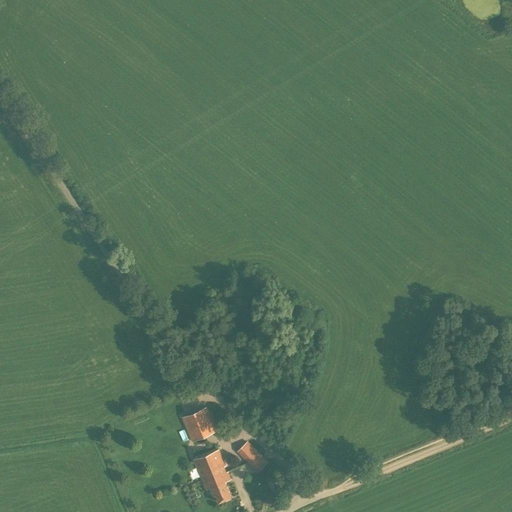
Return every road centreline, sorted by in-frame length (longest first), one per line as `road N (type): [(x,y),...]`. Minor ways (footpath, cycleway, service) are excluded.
road 1 (unclassified): [(288,511),(320,499),(172,345),(0,101)]
road 2 (track): [(511,417),(320,499)]
